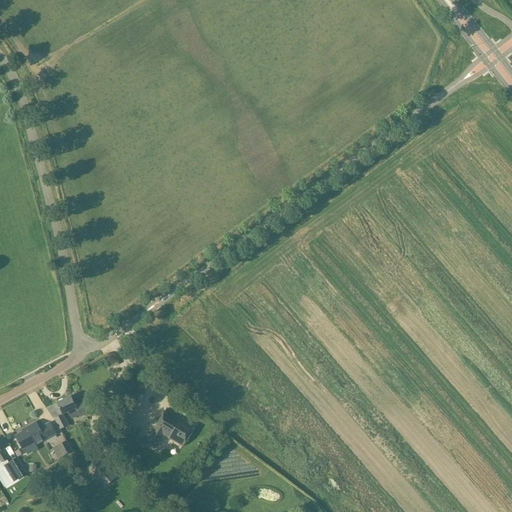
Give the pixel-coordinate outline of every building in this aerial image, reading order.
[(46,348),(47,350),(55,345),(54,344),(58,341),(47,321),(38,325),(34,318),(25,322),(30,330),(41,350),(46,348)] [(0,350),(0,356),(8,371),(15,367),(14,365),(17,363),(14,357),(22,353),(13,336),(4,340),(8,346),(0,350)] [(70,397),(56,403),(46,408),(53,419),(69,412),(72,419),(79,416),(81,418),(93,412),(87,400),(74,406),(70,397)] [(183,447),(195,427),(166,409),(145,443),(155,449),(163,435),(183,447)] [(39,429),(36,423),(26,428),(28,430),(15,437),(22,449),(34,443),(36,445),(56,434),(50,423),(39,429)] [(72,452),(67,441),(53,448),(58,459),(72,452)] [(116,477),(99,457),(87,468),(105,488),(116,477)] [(8,463),(18,479),(27,474),(17,458),(8,463)]
